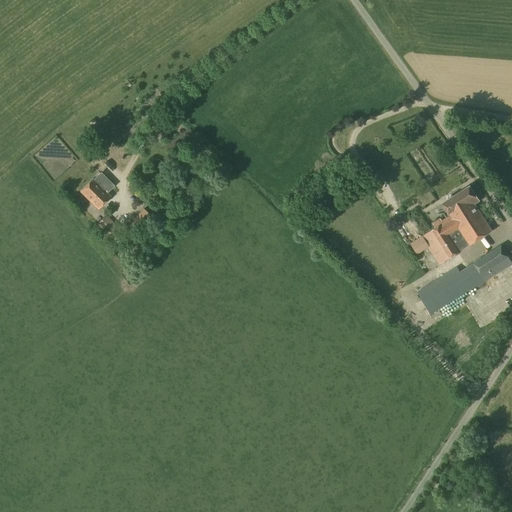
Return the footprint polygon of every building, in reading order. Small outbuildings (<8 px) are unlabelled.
[(111,197),(93,179),(80,192),(98,210),(111,197)] [(436,228),(422,237),(411,243),(418,253),(428,247),(440,265),(460,252),(449,235),(459,229),(470,245),(493,231),(476,203),(480,201),(471,186),(443,203),(451,215),(442,221),(440,218),(433,223),(436,228)] [(144,209),(126,227),(135,235),(153,217),(144,209)] [(97,224),(111,237),(120,228),(106,214),(97,224)] [(460,271),(459,269),(457,266),(417,292),(431,315),(477,285),(478,287),(486,282),(486,281),(511,265),(511,261),(502,245),(475,262),(460,271)]
